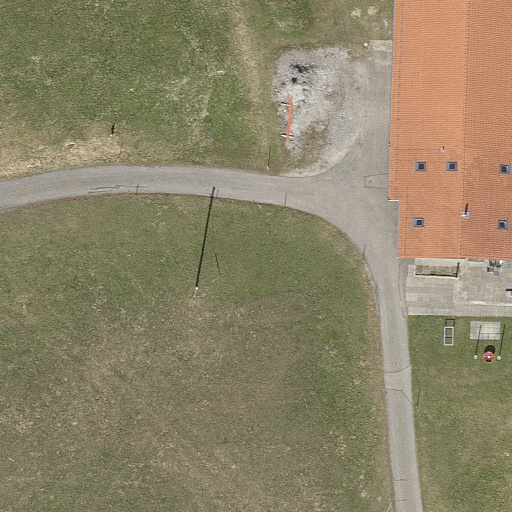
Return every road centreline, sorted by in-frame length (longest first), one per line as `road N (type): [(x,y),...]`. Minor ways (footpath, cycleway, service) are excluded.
road 1 (unclassified): [(0,204),(116,187),(279,193),(352,226),(383,281),(407,511)]
road 2 (track): [(352,226),(274,28),(280,0)]
